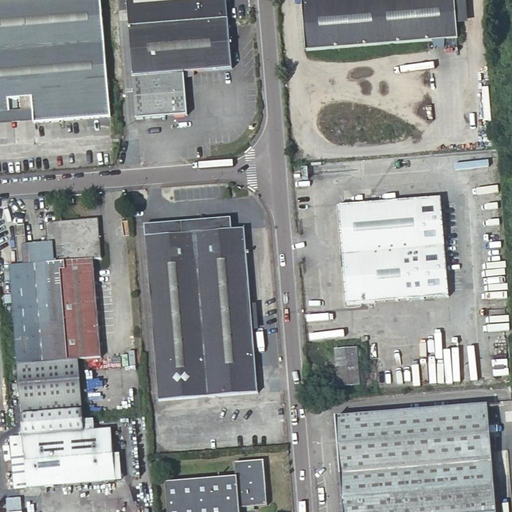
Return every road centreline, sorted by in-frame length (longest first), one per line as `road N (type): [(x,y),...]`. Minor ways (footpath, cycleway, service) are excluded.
road 1 (residential): [(306,511),(279,164)]
road 2 (residential): [(279,164),(0,188)]
road 3 (unknown): [(511,428),(508,405),(492,392),(330,402),(298,412)]
road 4 (residential): [(279,164),(265,0)]
